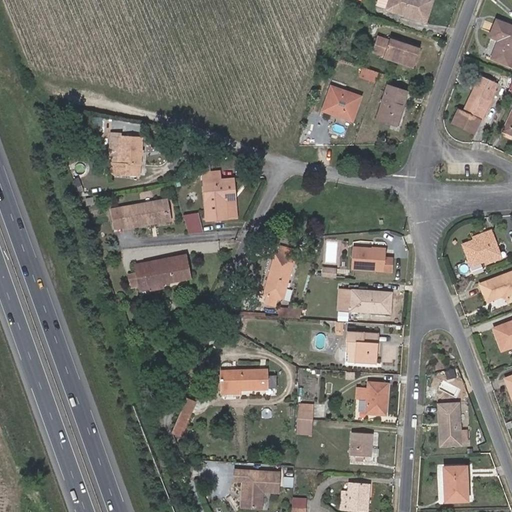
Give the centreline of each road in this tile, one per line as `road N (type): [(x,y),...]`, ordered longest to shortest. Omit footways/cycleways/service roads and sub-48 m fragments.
road 1 (motorway): [(119,511),(0,175)]
road 2 (residential): [(167,417),(281,164)]
road 3 (residential): [(422,241),(404,511)]
road 4 (motorway): [(0,267),(87,511)]
road 5 (residential): [(422,241),(511,478)]
road 6 (residential): [(281,164),(126,113)]
road 7 (residential): [(477,0),(425,148)]
road 8 (residential): [(421,190),(281,164)]
road 9 (unknown): [(246,242),(111,256)]
